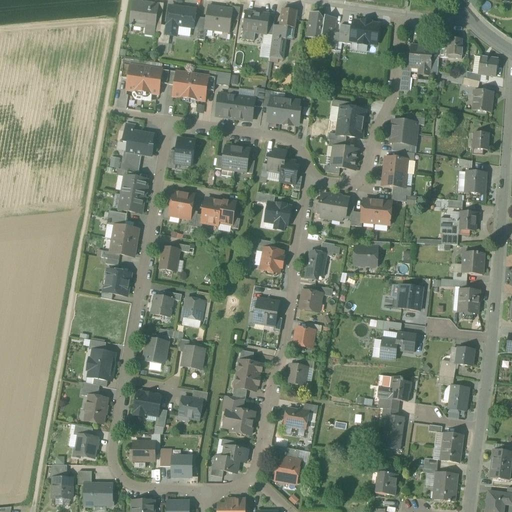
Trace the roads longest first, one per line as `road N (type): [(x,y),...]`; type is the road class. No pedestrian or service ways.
road 1 (track): [(123,0),(41,461)]
road 2 (residential): [(255,483),(307,180)]
road 3 (residential): [(169,121),(126,379)]
road 4 (residential): [(490,338),(511,90)]
road 5 (residential): [(400,14),(391,99),(366,187),(307,180)]
road 6 (residential): [(126,379),(113,471),(134,488),(208,494)]
road 7 (residential): [(307,180),(307,158),(287,138),(169,121)]
